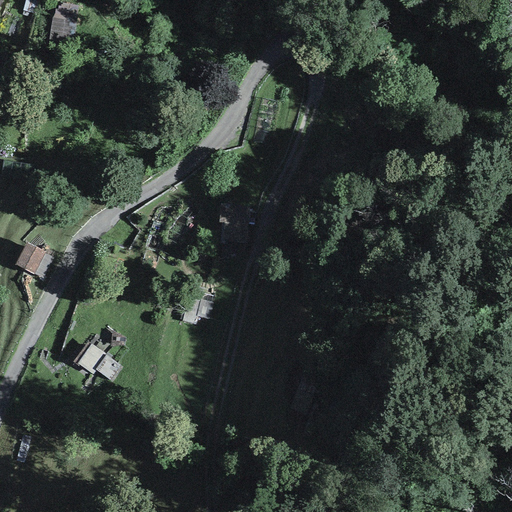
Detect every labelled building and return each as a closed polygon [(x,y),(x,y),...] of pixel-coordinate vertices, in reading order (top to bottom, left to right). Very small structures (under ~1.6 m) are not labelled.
[(249,205),(220,204),(218,245),(247,246),(249,205)] [(29,250),(19,270),(36,278),(46,259),(29,250)] [(201,287),(189,287),(181,311),(209,320),(216,297),(201,292),(201,287)] [(122,366),(87,345),(73,368),(91,378),(95,370),(113,381),(122,366)] [(319,378),(307,372),(298,389),(310,395),(319,378)]
